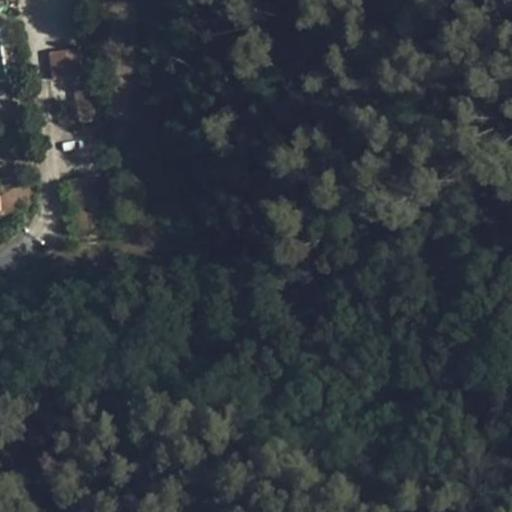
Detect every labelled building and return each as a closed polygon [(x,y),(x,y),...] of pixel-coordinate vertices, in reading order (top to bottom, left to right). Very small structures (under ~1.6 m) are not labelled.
[(84,76),(81,49),(51,53),(54,80),(84,76)] [(79,121),(93,119),(87,80),(73,82),(79,121)] [(95,138),(93,119),(79,121),(82,139),(95,138)] [(96,174),(68,180),(70,190),(98,185),(96,174)] [(105,231),(98,185),(70,190),(76,234),(105,231)]
